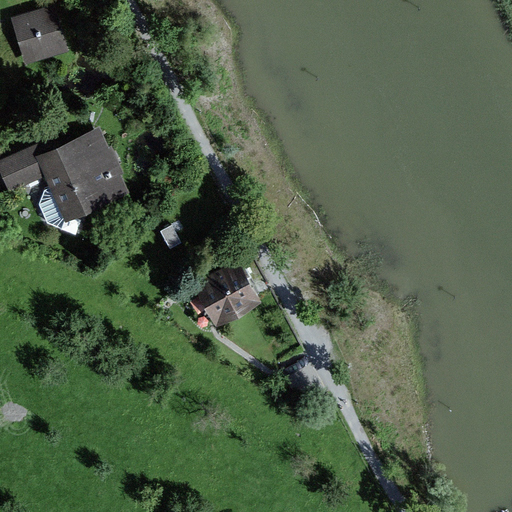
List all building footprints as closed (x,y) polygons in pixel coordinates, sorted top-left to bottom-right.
[(54,5),(13,17),(27,64),(68,51),(54,5)] [(45,176),(65,222),(130,193),(102,130),(48,154),(37,159),(45,176)] [(45,176),(37,159),(48,154),(43,141),(0,160),(0,171),(9,192),(45,176)] [(181,243),(172,226),(162,232),(171,249),(181,243)] [(216,327),(259,303),(237,262),(193,286),(216,327)]
